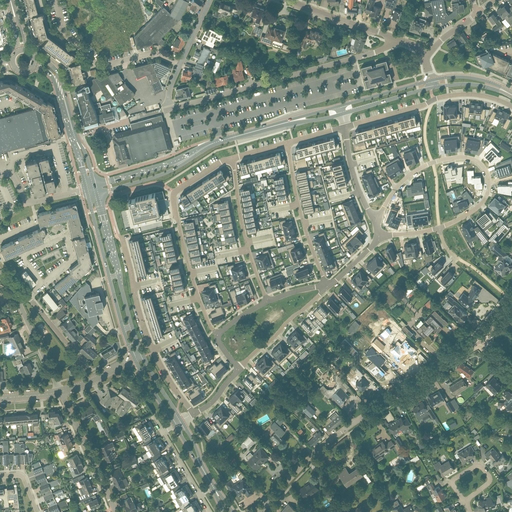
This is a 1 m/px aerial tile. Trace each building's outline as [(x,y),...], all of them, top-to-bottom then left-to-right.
[(79,67),(82,66),(80,58),(71,52),(69,54),(45,35),(40,17),(43,17),(42,13),(36,14),(32,0),(23,0),(24,2),(26,2),(26,4),(25,4),(26,8),(27,8),(28,10),(26,10),(27,14),(29,14),(30,16),(31,16),(32,18),(30,19),(32,26),(34,25),(34,28),(33,28),(34,32),(35,31),(36,34),(38,33),(40,38),(36,39),(37,41),(42,45),(41,45),(49,51),(50,50),(52,52),(51,53),(54,55),(55,54),(57,55),(56,57),(59,59),(60,58),(62,59),(61,60),(64,63),(65,62),(67,63),(66,64),(66,65),(67,63),(69,64),(69,66),(68,66),(70,66),(70,68),(69,69),(71,76),(72,75),(73,77),(71,78),(72,82),(74,81),(74,84),(73,84),(86,81),(85,77),(82,78),(79,67)] [(188,2),(183,0),(176,0),(170,12),(165,7),(164,6),(156,14),(170,28),(179,20),(187,4),(188,2)] [(168,0),(165,7),(170,12),(176,0),(168,0)] [(190,0),(190,1),(188,0),(188,2),(187,4),(190,6),(189,7),(196,12),(201,6),(199,4),(202,0),(190,0)] [(348,0),(348,9),(347,13),(357,14),(357,13),(357,9),(357,8),(357,7),(352,6),(353,0),(348,0)] [(374,0),(369,0),(368,3),(365,12),(370,13),(369,15),(377,18),(381,8),(373,5),(374,0)] [(443,0),(434,0),(430,1),(432,8),(435,23),(440,22),(442,24),(450,18),(448,15),(446,12),(443,0)] [(451,0),(452,3),(451,3),(453,11),(448,15),(450,18),(457,14),(457,12),(464,11),(463,4),(461,4),(460,1),(459,2),(458,0),(451,0)] [(396,3),(392,1),(392,3),(387,1),(385,7),(391,9),(390,12),(391,12),(390,15),(392,16),(391,18),(398,20),(398,18),(401,19),(403,14),(400,13),(401,9),(395,7),(396,3)] [(215,9),(214,13),(213,12),(213,15),(217,16),(218,17),(219,16),(221,17),(222,13),(227,15),(228,14),(230,15),(231,11),(234,12),(234,13),(238,14),(239,12),(241,7),(237,5),(236,7),(230,5),(229,5),(229,6),(225,5),(225,4),(221,2),(218,10),(215,9)] [(116,10),(117,13),(120,11),(116,3),(108,8),(110,13),(116,10)] [(263,14),(264,9),(254,5),(254,6),(253,5),(251,10),(253,11),(251,15),(257,17),(254,24),(256,24),(253,32),(256,33),(258,27),(258,25),(263,14)] [(433,15),(431,5),(424,7),(426,16),(433,15)] [(501,7),(497,10),(498,11),(500,14),(501,13),(503,16),(508,22),(510,20),(511,18),(511,10),(511,9),(510,8),(509,7),(507,9),(504,6),(501,8),(501,7)] [(488,17),(488,18),(490,20),(493,24),(495,22),(497,25),(495,27),(492,29),(496,34),(499,32),(498,30),(504,26),(496,15),(496,16),(494,12),(488,17)] [(160,38),(170,28),(156,14),(134,37),(135,44),(137,49),(157,43),(160,44),(163,41),(160,38)] [(95,46),(118,23),(112,17),(89,41),(95,46)] [(421,27),(423,28),(424,24),(425,25),(427,20),(419,18),(418,23),(412,21),(411,21),(410,23),(412,24),(410,29),(411,30),(411,31),(415,32),(415,31),(420,32),(421,27)] [(478,24),(473,28),(475,31),(476,30),(479,34),(482,31),(480,28),(480,27),(478,24)] [(271,45),(274,39),(281,42),(283,36),(285,31),(275,28),(269,26),(267,31),(265,36),(262,34),(260,41),(271,45)] [(206,41),(205,44),(208,45),(212,47),(213,48),(215,44),(210,41),(212,36),(215,38),(220,41),(223,34),(218,32),(218,33),(206,28),(204,31),(206,32),(205,34),(204,34),(202,39),(206,41)] [(299,46),(306,49),(307,45),(313,47),(313,44),(318,46),(320,39),(322,35),(311,31),(310,33),(304,30),(302,35),(301,39),(299,46)] [(452,50),(463,42),(464,44),(469,41),(463,32),(447,43),(452,50)] [(354,45),(352,51),(355,52),(356,49),(361,51),(365,38),(357,35),(356,37),(356,39),(354,45)] [(179,36),(177,38),(176,38),(172,45),(174,46),(172,49),(171,48),(171,50),(173,51),(173,50),(178,52),(180,48),(185,39),(179,36)] [(292,46),(283,42),(281,48),(290,52),(292,46)] [(201,53),(196,51),(193,56),(199,58),(197,62),(195,67),(202,69),(206,60),(207,60),(212,51),(204,47),(201,53)] [(489,50),(480,53),(475,55),(478,64),(483,63),(483,65),(487,64),(487,65),(504,73),(505,71),(506,71),(510,64),(508,63),(509,61),(493,53),(492,54),(491,54),(489,50)] [(236,68),(232,69),(233,72),(234,76),(235,81),(244,79),(244,78),(245,78),(244,76),(243,74),(242,70),(243,70),(241,60),(235,62),(236,68)] [(364,79),(367,87),(377,84),(375,79),(380,78),(381,83),(392,80),(390,72),(387,73),(385,68),(388,68),(386,60),(376,63),(377,67),(376,68),(376,67),(373,68),(373,69),(371,64),(361,67),(363,75),(366,74),(367,78),(364,79)] [(156,61),(151,62),(159,79),(163,89),(170,71),(168,69),(169,67),(156,61)] [(135,74),(137,78),(146,75),(154,93),(163,89),(159,79),(151,62),(132,68),(135,74)] [(188,71),(184,70),(181,79),(186,80),(186,81),(187,78),(193,80),(195,74),(201,76),(203,69),(202,69),(195,67),(193,66),(192,71),(188,70),(188,71)] [(118,72),(118,71),(94,78),(101,89),(107,99),(114,95),(118,101),(120,104),(135,94),(132,91),(127,85),(124,82),(123,83),(121,80),(122,79),(118,72)] [(229,83),(228,78),(227,75),(215,78),(217,86),(229,83)] [(101,89),(94,78),(79,88),(74,91),(80,110),(83,121),(84,123),(84,125),(85,125),(90,124),(91,126),(92,125),(97,124),(99,123),(98,118),(95,109),(89,96),(91,96),(101,89)] [(0,152),(63,136),(57,113),(55,114),(52,104),(27,89),(26,90),(21,87),(22,86),(15,82),(14,82),(14,81),(13,81),(12,81),(11,81),(11,80),(10,80),(9,80),(8,80),(7,80),(6,80),(5,80),(4,80),(3,80),(2,80),(0,81),(0,94),(7,92),(33,107),(33,109),(0,117),(0,152)] [(178,95),(176,95),(177,99),(191,95),(188,86),(185,87),(184,87),(176,89),(178,95)] [(465,106),(464,117),(469,118),(469,113),(475,114),(476,103),(470,102),(469,107),(466,106),(465,106)] [(101,106),(102,110),(105,122),(114,119),(113,117),(114,116),(112,110),(111,110),(109,103),(101,106)] [(476,103),(475,114),(480,115),(480,119),(484,119),(486,108),(484,108),(482,108),(482,104),(476,103)] [(444,114),(441,114),(441,120),(444,120),(444,118),(450,118),(450,105),(443,106),(444,114)] [(456,105),(450,105),(450,118),(450,119),(460,119),(459,113),(456,113),(456,105)] [(493,110),(488,120),(492,122),(494,117),(499,120),(504,111),(498,108),(496,112),(493,110)] [(105,122),(102,110),(96,111),(97,115),(97,116),(100,123),(105,122)] [(499,120),(499,121),(504,123),(502,127),(506,129),(511,119),(509,118),(507,118),(509,114),(504,111),(499,120)] [(132,129),(163,121),(162,115),(130,123),(132,129)] [(414,115),(409,116),(412,128),(421,125),(419,120),(416,121),(414,115)] [(409,116),(403,118),(406,129),(412,128),(409,116)] [(403,118),(398,119),(401,130),(406,128),(406,129),(403,118)] [(398,119),(393,121),(395,131),(401,130),(398,119)] [(115,144),(114,144),(117,155),(117,156),(116,156),(116,157),(116,158),(117,158),(117,159),(118,159),(120,158),(121,159),(121,160),(121,159),(125,161),(126,161),(127,162),(154,155),(155,155),(155,156),(156,156),(157,155),(157,154),(157,153),(159,152),(160,152),(165,151),(170,149),(172,149),(167,134),(168,134),(167,129),(166,129),(164,121),(163,121),(132,129),(114,134),(115,138),(113,138),(115,144)] [(393,121),(387,122),(390,133),(395,131),(393,121)] [(387,122),(382,123),(385,134),(390,133),(387,122)] [(382,123),(377,125),(380,135),(385,134),(382,123)] [(377,125),(372,126),(375,137),(380,135),(377,125)] [(372,126),(366,128),(369,140),(370,139),(369,138),(375,137),(372,126)] [(366,128),(361,129),(364,141),(369,140),(366,128)] [(357,137),(354,138),(355,143),(364,141),(361,129),(355,131),(357,137)] [(464,135),(463,141),(466,142),(464,150),(470,151),(473,137),(464,135)] [(459,136),(450,137),(451,151),(457,150),(456,142),(460,142),(459,136)] [(334,137),(328,139),(331,150),(340,148),(338,142),(335,143),(334,137)] [(450,137),(440,138),(441,144),(444,143),(445,151),(451,151),(450,137)] [(473,137),(470,151),(477,152),(478,145),(481,145),(483,139),(473,137)] [(328,139),(322,140),(326,152),(331,150),(328,139)] [(322,140),(317,141),(320,153),(326,152),(322,140)] [(317,141),(312,143),(315,155),(320,153),(317,141)] [(502,142),(499,145),(502,147),(509,152),(511,148),(507,146),(504,144),(504,143),(502,142)] [(312,143),(307,144),(310,156),(315,155),(312,143)] [(491,150),(485,156),(493,164),(500,156),(492,149),(495,147),(491,143),(487,147),(491,150)] [(307,144),(302,146),(305,157),(310,156),(307,144)] [(297,153),(294,154),(296,160),(305,157),(302,146),(296,147),(297,153)] [(417,146),(409,149),(413,162),(419,160),(416,152),(419,151),(417,146)] [(409,149),(400,152),(402,157),(405,156),(407,164),(413,162),(409,149)] [(274,154),(277,165),(286,163),(284,157),(281,158),(280,152),(273,153),(273,154),(274,154)] [(268,155),(271,167),(277,165),(274,154),(273,154),(268,155)] [(263,157),(266,168),(271,167),(268,155),(263,157)] [(56,189),(55,186),(47,156),(25,162),(33,195),(56,189)] [(263,157),(257,158),(260,170),(266,168),(263,157)] [(398,157),(390,162),(397,174),(402,171),(398,164),(401,162),(398,157)] [(260,170),(257,158),(252,160),(255,171),(260,170)] [(501,167),(495,169),(497,176),(499,176),(500,178),(507,176),(506,174),(511,172),(510,167),(511,165),(511,160),(511,158),(500,163),(501,167)] [(249,173),(255,171),(252,160),(246,161),(249,173)] [(246,161),(240,163),(242,169),(239,170),(240,175),(249,173),(246,161)] [(341,162),(329,165),(331,171),(333,170),(343,168),(341,162)] [(390,162),(382,167),(385,172),(387,170),(391,177),(397,174),(390,162)] [(445,170),(442,170),(443,173),(442,173),(445,184),(448,183),(447,179),(454,177),(456,184),(461,183),(462,178),(460,178),(458,172),(456,172),(455,168),(451,168),(450,166),(445,168),(445,170)] [(343,168),(333,170),(335,175),(335,176),(344,173),(343,168)] [(221,169),(216,173),(222,183),(230,178),(227,173),(224,174),(221,169)] [(297,179),(307,177),(307,174),(311,173),(311,171),(310,169),(296,172),(297,179)] [(367,174),(362,176),(364,182),(373,178),(373,177),(372,176),(371,173),(373,172),(371,169),(366,171),(367,174)] [(473,169),(466,170),(466,182),(473,182),(473,187),(480,187),(480,176),(473,176),(473,169)] [(216,173),(211,176),(216,184),(221,181),(222,183),(216,173),(215,173),(216,173)] [(334,176),(333,176),(334,182),(346,179),(344,173),(335,176),(335,175),(334,176)] [(414,184),(411,185),(412,192),(417,191),(417,187),(427,185),(426,178),(425,173),(421,174),(421,176),(416,177),(417,180),(414,181),(414,184)] [(211,176),(206,180),(211,188),(212,187),(216,184),(211,176)] [(274,184),(275,184),(275,183),(284,181),(283,176),(272,178),(274,184)] [(373,178),(364,182),(366,186),(377,182),(375,176),(373,177),(373,178)] [(299,186),(313,183),(313,181),(312,179),(308,180),(307,177),(297,179),(299,186)] [(346,179),(334,182),(336,188),(347,184),(346,179)] [(206,180),(201,183),(206,191),(211,188),(206,180)] [(508,185),(497,186),(498,192),(511,195),(511,188),(511,187),(511,180),(507,182),(508,185)] [(377,182),(366,186),(368,191),(379,187),(377,182)] [(201,183),(196,186),(202,195),(201,194),(206,191),(201,183)] [(314,185),(313,183),(299,186),(300,193),(310,191),(309,187),(314,186),(314,185)] [(240,189),(241,195),(251,193),(253,193),(251,184),(245,185),(246,188),(240,189)] [(196,186),(191,189),(197,200),(197,199),(197,198),(202,195),(196,186)] [(379,187),(368,191),(370,196),(376,194),(377,197),(382,195),(379,187)] [(186,192),(185,192),(192,203),(197,200),(191,189),(186,193),(186,192)] [(163,190),(129,199),(135,223),(169,214),(167,209),(164,194),(163,190)] [(457,200),(453,202),(454,206),(453,207),(453,208),(455,212),(460,211),(460,208),(462,208),(468,205),(467,201),(472,197),(466,190),(462,194),(464,199),(457,201),(457,200)] [(300,193),(301,199),(316,197),(315,194),(315,193),(311,194),(310,191),(300,193)] [(185,192),(180,196),(183,201),(181,203),(184,208),(192,203),(185,192)] [(316,197),(301,199),(303,206),(313,204),(312,201),(317,200),(316,199),(316,197)] [(490,207),(498,214),(502,209),(504,210),(508,206),(504,203),(505,203),(500,198),(497,201),(495,199),(492,202),(488,206),(490,207)] [(352,199),(341,204),(343,209),(354,205),(352,199)] [(219,209),(229,207),(228,200),(213,203),(214,207),(219,206),(219,209)] [(27,234),(17,238),(18,240),(13,242),(12,241),(2,246),(2,247),(0,247),(0,248),(4,258),(9,256),(9,254),(42,239),(39,234),(45,232),(43,226),(43,223),(68,216),(73,236),(71,237),(72,241),(74,241),(79,262),(69,270),(71,273),(71,272),(75,278),(78,276),(78,277),(90,268),(89,267),(90,263),(91,263),(87,249),(86,249),(85,244),(86,244),(84,238),(79,239),(78,235),(83,234),(82,228),(81,229),(79,223),(81,223),(76,207),(76,208),(71,205),(71,204),(55,208),(56,210),(50,211),(50,210),(38,213),(39,214),(36,215),(39,224),(40,227),(40,228),(32,232),(33,233),(28,235),(27,234)] [(313,204),(303,206),(304,213),(319,210),(318,207),(318,206),(314,207),(313,204)] [(354,205),(343,209),(345,215),(356,210),(354,205)] [(220,213),(215,214),(216,215),(216,217),(231,214),(229,207),(219,209),(220,213)] [(391,207),(386,219),(390,221),(389,223),(397,226),(398,223),(406,223),(405,216),(400,216),(395,214),(397,209),(391,207)] [(356,210),(345,215),(347,220),(359,215),(356,210)] [(413,213),(405,215),(406,223),(412,222),(412,225),(427,222),(426,216),(427,216),(426,211),(420,212),(420,215),(413,216),(413,213)] [(482,214),(476,219),(482,226),(483,227),(484,229),(488,226),(486,224),(492,220),(494,222),(497,220),(490,212),(487,214),(485,212),(482,214)] [(231,214),(216,217),(217,221),(221,220),(222,223),(232,221),(231,214)] [(359,215),(347,220),(350,226),(361,221),(359,215)] [(192,221),(183,222),(185,229),(195,227),(194,224),(199,223),(197,216),(192,218),(192,221)] [(246,227),(258,224),(257,219),(255,219),(245,221),(246,227)] [(282,230),(293,227),(292,221),(286,222),(285,219),(279,221),(282,230)] [(223,226),(218,227),(219,229),(219,231),(233,228),(232,221),(222,223),(223,226)] [(463,229),(462,229),(469,242),(470,241),(473,240),(472,236),(476,234),(471,223),(469,224),(469,223),(462,226),(463,229)] [(259,230),(258,224),(246,227),(248,232),(259,230)] [(195,227),(185,229),(186,236),(201,233),(200,231),(200,230),(196,231),(195,227)] [(284,235),(295,232),(293,227),(282,230),(283,230),(284,235)] [(233,228),(219,231),(219,233),(220,234),(224,233),(225,236),(235,234),(234,231),(233,228)] [(359,228),(352,235),(361,243),(365,239),(361,235),(363,233),(359,228)] [(485,238),(487,237),(481,230),(477,233),(482,239),(484,237),(485,238)] [(164,231),(158,232),(159,236),(161,235),(163,240),(172,238),(171,232),(165,234),(164,231)] [(297,238),(295,232),(284,235),(286,240),(285,241),(286,244),(291,242),(291,240),(297,238)] [(314,239),(316,244),(325,241),(327,240),(324,232),(318,234),(319,237),(314,239)] [(201,233),(186,236),(188,243),(198,241),(197,238),(201,237),(201,235),(201,233)] [(225,240),(222,240),(222,244),(226,243),(236,241),(235,234),(225,236),(225,240)] [(352,235),(348,239),(357,247),(361,243),(352,235)] [(431,238),(423,241),(426,253),(434,250),(433,246),(435,245),(434,241),(432,241),(431,238)] [(348,239),(342,245),(346,249),(348,247),(352,251),(357,247),(348,239)] [(198,241),(188,243),(189,250),(203,247),(203,245),(203,243),(198,244),(198,241)] [(325,241),(316,244),(318,249),(327,246),(325,241)] [(416,242),(410,244),(413,257),(422,256),(421,250),(418,250),(416,242)] [(405,253),(402,253),(403,259),(413,257),(410,244),(404,245),(405,253)] [(491,247),(490,248),(500,257),(500,256),(503,259),(503,258),(504,259),(507,255),(502,251),(494,244),(491,247)] [(290,257),(302,252),(301,251),(300,247),(296,248),(295,246),(287,248),(290,257)] [(329,251),(327,246),(318,249),(320,255),(329,251)] [(391,246),(385,249),(391,262),(400,258),(398,252),(395,254),(391,246)] [(203,247),(189,250),(190,256),(200,254),(200,251),(204,250),(204,249),(203,247)] [(269,259),(267,253),(269,253),(268,249),(262,251),(263,254),(256,257),(258,263),(269,259)] [(322,260),(331,256),(329,251),(320,255),(322,260)] [(304,258),(302,252),(290,257),(293,265),(301,262),(300,259),(304,258)] [(168,261),(166,262),(166,265),(172,263),(172,261),(177,259),(176,254),(167,256),(168,261)] [(201,258),(200,254),(190,256),(192,263),(206,260),(205,257),(201,258)] [(332,261),(331,256),(322,260),(323,265),(333,261),(332,261)] [(500,256),(498,259),(500,262),(495,269),(498,272),(502,275),(505,271),(508,268),(510,270),(511,267),(511,266),(511,265),(504,259),(503,258),(503,259),(500,256)] [(376,257),(371,261),(381,271),(387,265),(383,260),(381,262),(376,257)] [(271,258),(269,259),(258,263),(260,269),(268,266),(269,269),(274,267),(271,258)] [(333,261),(323,265),(326,270),(331,268),(332,271),(338,268),(335,260),(332,261),(333,261)] [(431,264),(427,268),(433,275),(444,265),(439,260),(433,266),(431,264)] [(371,261),(366,265),(372,271),(370,273),(374,277),(381,271),(371,261)] [(169,268),(171,273),(180,271),(179,265),(173,267),(172,263),(166,265),(167,268),(169,268)] [(233,264),(227,266),(228,270),(229,269),(231,275),(232,275),(244,271),(242,265),(234,267),(233,264)] [(296,272),(298,279),(310,274),(310,273),(311,272),(309,269),(308,269),(308,268),(299,271),(298,268),(292,270),(294,273),(296,272)] [(27,288),(29,286),(30,287),(35,283),(25,271),(20,275),(21,276),(19,278),(27,288)] [(180,271),(171,273),(172,279),(182,277),(180,271)] [(234,280),(232,281),(233,284),(239,282),(238,279),(246,277),(244,271),(232,275),(233,279),(234,280)] [(360,271),(356,275),(364,285),(364,284),(369,281),(372,279),(368,275),(366,277),(360,271)] [(441,274),(437,278),(444,285),(453,275),(449,271),(443,276),(441,274)] [(71,272),(71,273),(67,276),(72,283),(77,279),(75,278),(71,272)] [(274,275),(278,287),(284,285),(282,281),(285,280),(282,272),(274,275)] [(278,287),(274,275),(266,278),(269,286),(272,285),(273,289),(278,287)] [(356,275),(351,280),(356,285),(354,288),(358,292),(365,285),(364,284),(364,285),(356,275)] [(72,283),(67,276),(62,279),(68,286),(72,283)] [(183,283),(182,277),(172,279),(174,285),(183,283)] [(68,286),(62,279),(58,283),(64,290),(68,286)] [(93,291),(94,291),(93,291),(91,292),(89,285),(85,281),(82,285),(69,301),(89,323),(89,324),(92,327),(98,321),(96,314),(98,314),(99,314),(100,312),(100,311),(103,311),(101,304),(102,304),(101,298),(100,298),(101,299),(100,299),(98,292),(96,293),(96,292),(95,292),(93,291)] [(64,290),(58,283),(54,286),(60,293),(64,290)] [(183,283),(174,285),(175,291),(173,291),(174,295),(180,293),(179,290),(185,289),(183,283)] [(210,289),(202,291),(204,297),(215,294),(215,293),(214,288),(217,287),(215,284),(209,286),(210,289)] [(242,293),(245,302),(251,300),(250,297),(254,295),(249,284),(244,285),(246,291),(242,293)] [(458,299),(462,302),(469,308),(474,302),(472,300),(474,298),(475,299),(480,290),(476,287),(473,286),(471,289),(472,290),(471,292),(468,296),(464,292),(458,299)] [(340,291),(338,292),(349,303),(356,296),(352,292),(350,294),(343,287),(342,288),(339,290),(340,291)] [(235,289),(229,291),(234,303),(238,301),(239,304),(245,302),(242,293),(241,290),(236,292),(235,289)] [(50,290),(47,292),(41,297),(46,303),(47,302),(52,299),(48,294),(51,292),(50,290)] [(215,294),(204,297),(206,303),(214,301),(215,304),(216,303),(216,306),(221,305),(222,304),(221,302),(220,298),(219,298),(218,293),(215,293),(215,294)] [(446,300),(442,305),(449,311),(454,316),(453,316),(460,322),(460,321),(462,322),(467,316),(466,314),(467,314),(460,308),(459,309),(454,304),(456,301),(451,297),(450,296),(446,300)] [(52,299),(47,302),(46,303),(52,310),(57,305),(60,304),(60,303),(63,306),(64,306),(66,303),(62,298),(56,303),(52,299)] [(286,308),(291,313),(302,303),(297,298),(286,308)] [(423,306),(427,310),(435,302),(431,298),(423,306)] [(338,305),(331,299),(326,303),(337,314),(344,308),(340,303),(338,305)] [(63,306),(56,315),(60,320),(66,314),(64,311),(66,309),(65,308),(64,306),(63,306)] [(216,311),(210,314),(214,323),(224,319),(223,316),(225,316),(221,306),(215,308),(216,311)] [(317,318),(315,320),(319,325),(322,322),(320,321),(328,314),(320,306),(313,313),(317,318)] [(273,310),(269,314),(276,322),(280,318),(273,310)] [(416,330),(426,340),(429,344),(433,340),(428,334),(434,328),(438,332),(439,332),(440,332),(440,331),(441,331),(439,330),(442,327),(443,328),(448,323),(444,319),(444,320),(434,311),(424,321),(424,322),(416,330)] [(185,313),(180,316),(184,325),(185,324),(195,319),(192,314),(187,316),(185,313)] [(3,324),(0,324),(0,326),(1,330),(0,329),(0,333),(6,332),(7,332),(6,329),(12,326),(8,316),(1,319),(3,324)] [(315,320),(314,319),(312,321),(308,317),(301,324),(308,332),(310,330),(312,332),(319,325),(315,320)] [(73,340),(76,338),(78,336),(78,335),(78,334),(78,333),(78,332),(78,331),(77,330),(74,327),(75,326),(75,325),(71,320),(69,318),(65,321),(63,322),(59,326),(65,333),(72,341),(73,340)] [(195,319),(185,324),(188,330),(197,325),(195,319)] [(348,329),(352,334),(360,327),(355,322),(348,329)] [(92,327),(89,324),(83,330),(87,333),(92,327)] [(406,337),(392,324),(390,326),(391,328),(390,329),(398,336),(399,335),(403,339),(406,337)] [(197,325),(188,330),(191,335),(192,335),(191,334),(200,330),(197,325)] [(194,340),(203,335),(200,330),(191,334),(192,335),(194,340)] [(296,330),(291,335),(301,345),(308,338),(302,332),(300,334),(296,330)] [(96,354),(89,347),(92,344),(92,345),(96,340),(91,335),(88,333),(87,334),(84,338),(88,341),(85,344),(79,350),(90,360),(96,354)] [(12,352),(14,351),(16,354),(23,350),(16,334),(8,338),(10,342),(8,343),(3,343),(4,351),(6,351),(7,354),(12,352)] [(203,335),(194,340),(197,345),(206,341),(203,335)] [(301,345),(291,335),(287,339),(292,345),(290,347),(294,351),(301,345)] [(345,339),(340,343),(353,356),(358,352),(345,339)] [(378,340),(373,344),(380,352),(385,347),(378,340)] [(206,341),(197,345),(200,350),(208,346),(206,341)] [(276,348),(286,358),(292,352),(288,347),(286,349),(281,343),(276,348)] [(399,349),(394,354),(401,361),(408,355),(409,356),(413,352),(412,351),(412,350),(405,343),(401,347),(401,346),(398,349),(399,349)] [(116,352),(112,345),(111,346),(101,352),(104,357),(106,358),(116,352)] [(202,356),(211,351),(208,346),(200,350),(202,356)] [(279,364),(286,358),(276,348),(271,352),(277,358),(275,360),(279,364)] [(372,350),(368,354),(372,358),(374,360),(376,362),(373,365),(373,364),(369,368),(379,379),(385,373),(379,367),(381,365),(382,365),(384,363),(376,354),(377,353),(373,349),(372,349),(372,350)] [(306,350),(299,356),(302,359),(303,359),(309,353),(306,350)] [(171,357),(166,360),(169,365),(178,360),(176,355),(177,354),(175,351),(169,355),(171,357)] [(211,351),(202,356),(205,361),(203,362),(204,365),(210,362),(209,360),(214,357),(211,351)] [(265,356),(260,360),(269,370),(276,364),(272,360),(270,362),(265,356)] [(196,367),(203,365),(200,358),(193,360),(196,367)] [(178,360),(169,365),(172,370),(180,365),(181,364),(178,360)] [(269,370),(260,360),(255,364),(261,370),(259,372),(263,377),(269,370)] [(29,362),(24,365),(23,365),(24,367),(19,369),(21,373),(25,371),(26,373),(32,370),(29,362)] [(214,363),(209,369),(216,376),(217,375),(220,377),(228,370),(221,362),(217,366),(214,363)] [(464,378),(466,375),(469,378),(471,375),(474,371),(461,362),(456,368),(459,370),(462,372),(460,374),(463,376),(462,377),(464,378)] [(291,364),(284,371),(286,374),(294,367),(291,364)] [(359,374),(361,377),(365,372),(362,369),(359,366),(357,364),(354,366),(356,369),(355,370),(355,371),(359,374)] [(180,365),(172,370),(175,374),(183,369),(180,365)] [(333,367),(331,369),(337,374),(337,375),(340,372),(335,367),(333,367)] [(183,369),(175,374),(177,379),(186,374),(183,369)] [(200,372),(197,374),(202,382),(204,380),(206,379),(200,372)] [(186,374),(177,379),(180,384),(188,379),(188,378),(186,374)] [(251,374),(243,381),(250,387),(251,389),(258,382),(259,384),(262,381),(257,375),(254,378),(251,374)] [(188,379),(180,384),(183,388),(188,386),(190,388),(195,385),(190,377),(188,378),(188,379)] [(356,386),(358,389),(358,390),(365,390),(365,388),(369,384),(367,383),(362,377),(359,381),(358,382),(356,382),(356,386)] [(336,400),(340,404),(341,404),(344,401),(344,400),(343,399),(345,396),(348,399),(349,397),(349,396),(347,394),(347,395),(345,393),(347,391),(347,390),(347,389),(349,387),(344,382),(340,378),(337,381),(339,383),(337,389),(333,393),(332,393),(331,392),(329,394),(331,396),(336,400)] [(489,387),(491,390),(490,390),(494,394),(497,390),(501,387),(496,382),(496,381),(493,378),(485,385),(488,388),(489,387)] [(467,386),(465,383),(462,379),(449,387),(454,395),(467,386)] [(473,389),(476,392),(483,385),(481,382),(473,389)] [(194,391),(189,395),(195,404),(204,398),(198,390),(200,388),(198,385),(192,389),(194,391)] [(319,389),(325,396),(329,392),(327,389),(323,385),(319,389)] [(135,406),(139,401),(123,389),(119,394),(125,399),(118,409),(121,411),(120,413),(123,416),(132,404),(135,406)] [(238,390),(233,394),(240,401),(244,397),(248,402),(252,398),(251,397),(248,394),(244,389),(240,392),(238,390)] [(104,399),(103,398),(100,402),(107,407),(116,395),(109,390),(107,392),(106,394),(107,395),(104,399)] [(511,405),(511,392),(511,393),(509,390),(506,390),(504,392),(504,393),(504,395),(503,395),(505,397),(505,400),(503,402),(498,402),(498,405),(503,405),(505,407),(505,410),(508,410),(508,407),(510,405),(511,405)] [(431,394),(427,397),(428,398),(430,402),(433,407),(444,400),(439,391),(432,396),(431,394)] [(231,401),(228,404),(233,409),(235,411),(236,413),(240,409),(236,404),(240,401),(233,394),(229,398),(231,401)] [(456,411),(460,407),(454,398),(450,401),(455,409),(456,411)] [(413,409),(414,411),(415,411),(413,412),(415,415),(423,410),(423,411),(427,409),(422,401),(419,404),(419,405),(413,409)] [(450,401),(446,403),(451,412),(455,409),(450,401)] [(306,402),(301,408),(310,417),(316,411),(306,402)] [(92,406),(80,411),(80,412),(84,420),(93,416),(95,420),(101,417),(97,409),(94,410),(92,406)] [(221,407),(217,411),(226,421),(231,417),(231,418),(234,415),(229,411),(227,413),(221,407)] [(436,417),(431,409),(427,411),(432,420),(434,418),(437,424),(440,423),(436,417)] [(48,411),(48,416),(49,423),(47,425),(50,426),(58,411),(55,411),(48,411)] [(63,420),(60,414),(58,411),(50,426),(52,428),(53,425),(59,422),(63,420)] [(217,411),(212,415),(218,421),(216,423),(220,428),(223,426),(222,425),(226,421),(217,411)] [(338,415),(336,412),(329,418),(332,421),(326,426),(327,427),(330,431),(342,420),(339,416),(338,415)] [(280,416),(270,426),(276,431),(271,437),(274,441),(278,444),(283,439),(280,436),(285,431),(279,425),(284,421),(280,416)] [(401,417),(396,421),(398,424),(401,430),(404,433),(407,431),(405,428),(408,426),(411,424),(409,422),(406,418),(403,420),(401,417)] [(310,419),(308,421),(309,422),(309,423),(311,425),(317,430),(320,427),(314,421),(314,422),(311,419),(310,419)] [(207,420),(199,426),(205,434),(208,433),(210,436),(216,432),(215,430),(218,428),(214,423),(211,425),(207,420)] [(150,421),(143,425),(141,423),(135,426),(140,434),(149,429),(148,427),(152,425),(150,421)] [(389,423),(388,424),(390,428),(390,429),(394,435),(401,430),(398,424),(396,421),(390,424),(389,423)] [(150,430),(149,429),(140,434),(144,442),(151,438),(149,436),(156,432),(154,428),(150,430)] [(119,440),(126,436),(123,430),(116,433),(119,440)] [(62,431),(54,435),(57,440),(58,439),(60,444),(70,440),(67,433),(62,435),(61,432),(63,431),(62,431)] [(317,432),(313,436),(314,437),(308,442),(312,447),(324,436),(320,431),(318,433),(317,432)] [(159,437),(152,441),(151,438),(144,442),(149,450),(159,444),(158,443),(161,441),(159,437)] [(8,440),(2,441),(3,453),(2,454),(0,454),(0,462),(2,463),(2,464),(9,463),(8,454),(8,444),(8,440)] [(60,444),(63,449),(61,450),(63,455),(67,453),(71,451),(69,452),(68,448),(73,446),(70,440),(60,444)] [(382,441),(379,444),(371,450),(376,457),(387,449),(388,450),(395,446),(391,440),(385,445),(382,441)] [(23,443),(23,441),(18,441),(19,444),(20,463),(26,462),(31,461),(32,457),(33,453),(29,453),(25,453),(24,452),(24,443),(23,443)] [(99,449),(101,454),(103,453),(107,461),(117,457),(115,451),(113,452),(111,449),(114,447),(112,441),(100,447),(100,448),(99,449)] [(19,444),(14,444),(14,453),(13,454),(8,454),(9,463),(14,462),(14,463),(20,463),(19,444)] [(149,450),(146,452),(149,457),(151,456),(152,459),(159,455),(160,454),(158,452),(165,448),(163,444),(160,446),(159,444),(149,450)] [(460,452),(461,454),(461,455),(459,456),(463,463),(468,460),(468,459),(470,457),(471,458),(474,456),(471,452),(474,451),(471,446),(460,452)] [(250,452),(245,457),(249,461),(249,462),(256,469),(265,459),(268,456),(264,452),(260,448),(256,452),(253,455),(250,452)] [(492,462),(498,469),(496,466),(499,463),(500,464),(503,464),(503,462),(506,459),(503,455),(500,457),(494,449),(492,451),(490,449),(488,451),(484,454),(487,458),(491,458),(493,461),(492,462)] [(405,451),(398,455),(402,462),(399,463),(401,466),(410,460),(408,457),(405,451)] [(64,456),(59,457),(61,461),(67,458),(71,466),(81,461),(80,459),(79,459),(77,454),(72,456),(71,457),(69,454),(64,456)] [(154,461),(153,461),(157,467),(155,468),(166,461),(165,459),(168,457),(166,454),(161,457),(159,455),(152,459),(154,461)] [(135,455),(127,459),(130,465),(138,462),(135,455)] [(412,463),(420,459),(418,455),(410,459),(412,463)] [(441,467),(445,474),(454,469),(451,465),(448,460),(441,464),(439,461),(436,462),(437,464),(439,468),(441,467)] [(36,463),(31,465),(33,469),(32,470),(35,476),(56,467),(54,462),(51,464),(43,467),(41,466),(39,461),(36,463)] [(73,471),(70,472),(73,477),(81,473),(81,470),(83,469),(81,464),(82,463),(81,461),(71,466),(73,471)] [(167,463),(166,461),(155,468),(159,476),(166,472),(167,471),(166,468),(173,464),(171,461),(167,463)] [(37,481),(38,481),(40,486),(39,486),(48,483),(48,482),(46,478),(46,476),(55,473),(54,471),(57,470),(56,467),(35,476),(37,481)] [(349,473),(345,467),(338,473),(340,477),(347,486),(363,475),(361,471),(358,467),(349,473)] [(112,472),(114,478),(113,478),(118,489),(129,484),(125,477),(122,479),(121,475),(122,475),(119,469),(112,472)] [(167,471),(166,472),(159,476),(164,484),(166,483),(176,477),(174,475),(178,473),(176,470),(170,473),(168,470),(167,471)] [(77,477),(72,479),(74,483),(79,481),(81,487),(90,483),(89,481),(87,477),(84,478),(83,474),(77,477)] [(41,492),(42,492),(44,496),(43,496),(43,497),(52,493),(50,488),(51,487),(59,483),(58,481),(61,480),(60,477),(57,479),(48,482),(48,483),(39,486),(41,492)] [(166,483),(169,488),(171,490),(172,489),(178,486),(176,484),(182,480),(180,477),(177,479),(176,477),(166,483)] [(234,490),(237,495),(241,493),(240,492),(243,491),(244,492),(245,491),(248,496),(253,493),(250,487),(251,487),(243,480),(241,481),(240,481),(237,483),(233,485),(230,481),(226,484),(231,492),(234,490)] [(312,480),(307,484),(307,485),(300,490),(305,497),(306,497),(310,503),(314,500),(310,494),(318,489),(315,484),(312,480)] [(79,498),(80,499),(81,499),(85,497),(86,497),(92,494),(90,491),(93,490),(91,486),(90,483),(81,487),(78,488),(81,494),(79,495),(78,496),(78,498),(79,498)] [(432,483),(426,485),(429,491),(432,490),(433,493),(435,496),(437,501),(441,499),(442,500),(442,498),(446,497),(445,496),(446,494),(444,494),(441,489),(440,489),(439,486),(435,488),(432,483)] [(178,486),(172,489),(174,492),(177,497),(188,491),(190,490),(187,484),(181,488),(179,485),(178,486)] [(0,498),(2,498),(3,499),(4,507),(9,506),(8,498),(7,492),(4,493),(3,487),(0,486),(0,498)] [(10,487),(6,488),(7,492),(8,498),(11,497),(13,499),(14,507),(19,507),(17,492),(13,492),(13,486),(10,486),(10,487)] [(329,497),(333,494),(328,487),(324,489),(329,497)] [(46,502),(47,502),(48,506),(48,507),(56,503),(54,499),(55,497),(63,494),(62,491),(65,490),(64,488),(61,489),(52,493),(43,497),(46,502)] [(188,491),(177,497),(175,498),(180,506),(189,501),(187,498),(193,495),(190,490),(188,491)] [(96,498),(92,500),(90,496),(83,500),(85,505),(89,504),(91,509),(100,505),(96,498)] [(133,502),(130,497),(128,498),(123,500),(126,506),(125,506),(127,511),(134,511),(135,511),(137,510),(137,509),(138,508),(139,511),(143,509),(140,502),(136,504),(136,506),(134,502),(133,502)] [(478,503),(479,507),(478,507),(479,511),(483,511),(485,511),(486,511),(485,510),(495,507),(494,502),(493,503),(491,497),(486,498),(487,501),(485,502),(484,501),(478,503)] [(56,503),(48,507),(49,511),(59,511),(59,509),(59,508),(67,504),(67,502),(70,501),(69,498),(56,503)] [(511,499),(511,500),(503,501),(505,506),(508,508),(511,506),(511,499)] [(196,500),(190,504),(189,501),(180,506),(183,511),(187,511),(196,507),(195,506),(198,504),(196,500)] [(444,508),(445,511),(446,511),(456,511),(454,507),(455,506),(453,503),(444,508)]
